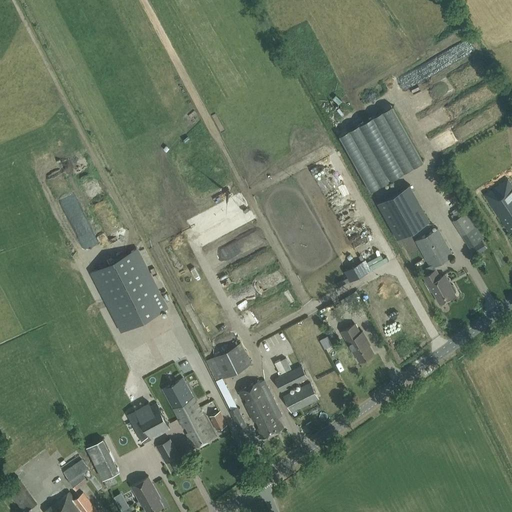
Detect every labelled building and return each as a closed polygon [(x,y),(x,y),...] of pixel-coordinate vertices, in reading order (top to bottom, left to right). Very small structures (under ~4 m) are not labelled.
[(392,105),(339,135),(370,191),(423,161),(392,105)] [(487,163),(511,147),(495,122),(470,138),(487,163)] [(511,185),(507,179),(484,194),(509,233),(511,230),(511,185)] [(409,185),(378,203),(397,238),(429,220),(409,185)] [(465,212),(452,221),(469,246),(482,237),(465,212)] [(435,269),(434,267),(453,256),(438,228),(416,241),(431,268),(433,270),(423,275),(432,291),(433,291),(440,303),(455,295),(454,293),(456,292),(456,291),(453,286),(452,285),(451,285),(445,274),(440,277),(435,269)] [(167,308),(136,249),(92,272),(122,331),(167,308)] [(251,282),(226,297),(232,307),(257,291),(251,282)] [(361,332),(356,323),(341,331),(354,355),(356,354),(360,361),(373,354),(366,341),(367,340),(362,331),(361,332)] [(393,345),(402,343),(399,329),(390,330),(393,345)] [(239,344),(205,359),(208,365),(212,363),(216,374),(222,372),(224,377),(249,366),(239,344)] [(156,348),(161,365),(172,362),(167,345),(156,348)] [(281,391),(308,378),(302,365),(275,378),(281,391)] [(214,436),(183,378),(162,389),(183,427),(186,426),(189,432),(186,433),(194,447),(214,436)] [(284,428),(279,418),(283,416),(265,380),(242,391),(248,402),(245,403),(254,421),(256,420),(259,427),(257,428),(260,434),(257,435),(259,439),(262,438),(284,428)] [(291,412),(319,399),(311,382),(283,396),(291,412)] [(197,400),(205,396),(200,387),(193,392),(197,400)] [(329,402),(335,405),(338,398),(332,395),(329,402)] [(151,440),(171,429),(156,402),(129,417),(142,441),(150,437),(151,440)] [(239,429),(247,425),(237,406),(230,410),(239,429)] [(217,431),(228,425),(220,410),(209,416),(217,431)] [(187,469),(179,456),(181,455),(171,437),(155,446),(165,464),(170,462),(177,475),(187,469)] [(104,481),(118,474),(101,439),(87,446),(104,481)] [(103,487),(82,459),(63,472),(76,489),(90,478),(98,490),(103,487)] [(118,474),(104,481),(108,488),(121,481),(118,474)] [(152,511),(164,505),(160,498),(161,497),(149,475),(131,486),(139,501),(140,500),(147,511),(152,511)] [(18,476),(5,485),(24,511),(37,503),(18,476)] [(74,498),(69,492),(43,511),(98,511),(83,492),(74,498)] [(118,503),(125,499),(121,492),(114,496),(118,503)]
